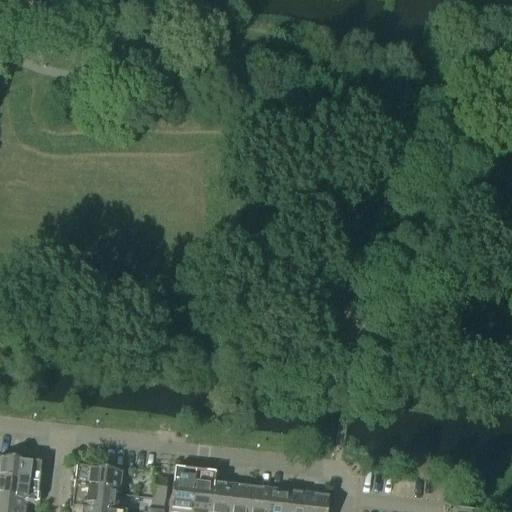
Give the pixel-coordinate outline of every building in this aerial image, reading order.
[(0,482),(38,487),(41,467),(0,462),(0,482)] [(76,471),(74,491),(118,497),(120,476),(76,471)] [(169,511),(190,511),(194,475),(174,472),(169,511)] [(209,511),(212,487),(213,487),(215,477),(194,475),(190,511),(209,511)] [(152,506),(164,507),(167,482),(154,480),(152,506)] [(0,482),(0,502),(26,505),(26,506),(36,508),(38,487),(0,482)] [(209,511),(228,511),(231,489),(213,487),(212,487),(209,511)] [(228,511),(248,511),(250,492),(231,489),(228,511)] [(71,511),(75,511),(81,511),(116,511),(118,497),(74,491),(71,511)] [(248,511),(267,511),(270,494),(250,492),(248,511)] [(267,511),(286,511),(289,496),(270,494),(267,511)] [(286,511),(305,511),(308,498),(289,496),(286,511)] [(308,498),(305,511),(326,511),(328,500),(308,498)] [(0,511),(25,511),(26,506),(26,505),(0,502),(0,511)]
